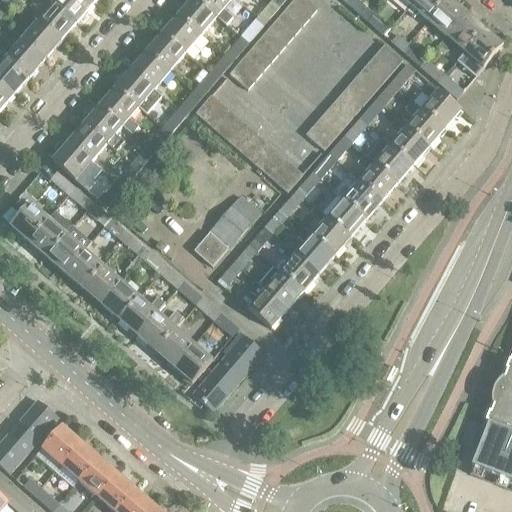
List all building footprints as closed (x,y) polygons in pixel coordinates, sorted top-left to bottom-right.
[(11,0),(4,0),(0,5),(0,21),(15,4),(11,0)] [(32,17),(39,23),(38,24),(61,44),(76,26),(53,6),(54,5),(48,0),(32,17)] [(50,0),(55,4),(54,5),(53,6),(76,26),(92,8),(83,0),(50,0)] [(193,0),(178,18),(201,38),(216,20),(193,0)] [(233,20),(224,11),(232,2),(229,0),(192,0),(193,0),(216,20),(217,19),(226,28),(233,20)] [(278,11),(288,0),(273,0),(270,4),(278,11)] [(294,0),(291,4),(309,20),(317,11),(304,0),(294,0)] [(351,0),(346,6),(364,22),(371,14),(355,0),(351,0)] [(414,20),(418,15),(427,22),(446,0),(415,0),(410,7),(411,8),(406,13),(414,20)] [(446,0),(427,22),(444,37),(464,14),(447,0),(446,0)] [(278,11),(270,4),(255,22),(263,30),(278,11)] [(283,13),(301,29),(309,20),(291,4),(283,13)] [(275,23),(293,38),(301,29),(283,13),(275,23)] [(364,22),(383,39),(390,31),(371,14),(364,22)] [(444,37),(464,54),(484,31),(464,14),(444,37)] [(178,18),(162,36),(185,56),(201,38),(178,18)] [(255,22),(239,40),(247,48),(263,30),(255,22)] [(268,31),(286,47),(293,38),(275,23),(268,31)] [(45,63),(61,44),(38,24),(22,43),(45,63)] [(260,40),(278,56),(286,47),(268,31),(260,40)] [(473,62),(483,71),(503,48),(484,31),(464,54),(464,55),(459,61),(468,68),(473,62)] [(162,36),(146,55),(169,75),(185,56),(162,36)] [(401,53),(407,45),(397,37),(390,45),(401,53)] [(239,40),(224,58),(232,65),(247,48),(239,40)] [(252,50),(270,65),(278,56),(260,40),(252,50)] [(22,43),(7,59),(6,60),(29,81),(45,63),(22,43)] [(418,68),(425,60),(407,45),(401,53),(418,68)] [(376,56),(394,72),(403,62),(384,47),(376,56)] [(244,59),(262,74),(270,65),(252,50),(244,59)] [(0,53),(0,86),(14,98),(29,81),(6,60),(7,59),(0,53)] [(146,55),(130,73),(153,93),(154,92),(169,75),(146,55)] [(368,65),(386,81),(394,72),(376,56),(368,65)] [(224,58),(208,76),(216,84),(232,65),(224,58)] [(237,67),(255,82),(262,74),(244,59),(237,67)] [(437,85),(444,77),(425,60),(418,68),(437,85)] [(360,74),(378,90),(386,81),(368,65),(360,74)] [(407,66),(391,85),(399,92),(416,73),(407,66)] [(255,82),(237,67),(228,77),(246,92),(255,82)] [(114,91),(137,111),(145,118),(161,99),(154,92),(153,93),(130,73),(114,91)] [(352,83),(371,99),(378,90),(360,74),(352,83)] [(208,76),(192,95),(200,102),(216,84),(208,76)] [(444,77),(437,85),(456,102),(463,94),(444,77)] [(344,92),(363,108),(371,99),(352,83),(344,92)] [(391,85),(376,103),(384,110),(399,92),(391,85)] [(420,94),(430,103),(422,112),(445,132),(461,113),(429,85),(420,94)] [(0,114),(14,98),(0,86),(0,114)] [(139,129),(129,121),(137,111),(114,91),(99,109),(122,129),(123,128),(132,136),(139,129)] [(363,108),(344,92),(337,101),(355,117),(363,108)] [(192,95),(176,113),(184,120),(200,102),(192,95)] [(204,125),(219,107),(210,98),(194,116),(204,125)] [(329,110),(347,126),(355,117),(337,101),(329,110)] [(376,103),(359,121),(368,128),(384,110),(376,103)] [(404,111),(415,120),(406,130),(429,150),(445,132),(422,112),(412,103),(404,111)] [(219,107),(204,125),(213,133),(229,115),(219,107)] [(124,146),(114,138),(122,129),(99,109),(83,127),(106,148),(107,147),(117,155),(124,146)] [(321,119),(340,135),(347,126),(329,110),(321,119)] [(176,113),(160,131),(169,138),(184,120),(176,113)] [(229,115),(213,133),(222,140),(237,122),(229,115)] [(314,128),(332,144),(340,135),(321,119),(314,128)] [(366,139),(362,135),(368,128),(359,121),(344,139),(352,146),(356,142),(360,145),(366,139)] [(237,122),(222,140),(231,148),(246,130),(237,122)] [(390,148),(413,168),(429,150),(406,130),(397,122),(390,130),(400,138),(391,148),(390,148)] [(83,127),(67,145),(90,166),(106,148),(83,127)] [(332,144),(314,128),(305,137),(324,153),(332,144)] [(246,130),(231,148),(240,156),(255,138),(246,130)] [(160,131),(145,149),(153,156),(169,138),(160,131)] [(249,163),(264,146),(255,138),(240,156),(249,163)] [(344,139),(328,157),(336,164),(352,146),(344,139)] [(390,148),(391,148),(384,142),(378,149),(384,155),(375,166),(398,186),(413,168),(390,148)] [(76,183),(88,194),(97,184),(84,173),(90,166),(67,145),(51,164),(74,184),(76,183)] [(264,146),(249,163),(258,172),(274,154),(264,146)] [(145,149),(129,168),(137,175),(153,156),(145,149)] [(274,154),(258,172),(267,179),(283,161),(274,154)] [(328,157),(312,176),(320,183),(336,164),(328,157)] [(357,166),(367,175),(359,184),(382,204),(398,186),(375,166),(365,157),(357,166)] [(277,187),(292,170),(283,161),(267,179),(277,187)] [(122,193),(137,175),(129,168),(113,186),(122,193)] [(292,170),(277,187),(287,196),(302,178),(292,170)] [(50,182),(68,198),(75,190),(57,174),(50,182)] [(304,201),(320,183),(312,176),(296,194),(304,201)] [(359,184),(343,203),(366,223),(382,204),(359,184)] [(105,196),(113,203),(122,193),(113,186),(105,196)] [(68,198),(86,214),(93,205),(75,190),(68,198)] [(296,194),(280,212),(288,219),(304,201),(296,194)] [(232,245),(249,226),(259,214),(241,198),(214,230),(232,245)] [(343,203),(327,221),(350,241),(366,223),(343,203)] [(9,228),(28,244),(48,221),(29,205),(9,228)] [(86,214),(104,230),(112,221),(93,205),(86,214)] [(264,230),(272,238),(288,219),(280,212),(264,230)] [(54,214),(48,221),(28,244),(46,260),(72,229),(54,214)] [(104,230),(122,245),(129,237),(112,221),(104,230)] [(327,221),(312,238),(311,239),(334,259),(350,241),(327,221)] [(72,229),(46,260),(65,276),(84,253),(91,245),(72,229)] [(272,238),(264,230),(248,248),(257,256),(272,238)] [(296,238),(305,246),(295,257),(318,277),(334,259),(311,239),(312,238),(303,230),(296,238)] [(211,269),(227,252),(209,236),(193,254),(211,269)] [(122,245),(140,261),(147,253),(129,237),(122,245)] [(160,257),(162,255),(167,249),(159,241),(152,250),(160,257)] [(248,248),(233,266),(241,273),(257,256),(248,248)] [(65,276),(83,292),(102,269),(84,253),(65,276)] [(140,261),(158,276),(165,268),(147,253),(140,261)] [(302,295),(318,277),(295,257),(280,274),(279,275),(302,295)] [(217,284),(226,291),(241,273),(233,266),(217,284)] [(158,276),(176,292),(183,284),(165,268),(158,276)] [(83,292),(101,307),(121,284),(102,269),(83,292)] [(287,313),(302,295),(279,275),(280,274),(275,270),(259,288),(264,292),(264,293),(287,313)] [(138,299),(121,284),(101,307),(118,322),(138,299)] [(176,292),(195,308),(202,300),(183,284),(176,292)] [(248,292),(257,300),(248,311),(271,331),(287,313),(264,293),(264,292),(259,288),(255,284),(248,292)] [(165,306),(158,300),(150,309),(138,299),(118,322),(137,338),(156,315),(157,316),(165,306)] [(195,308),(213,324),(220,315),(202,300),(195,308)] [(185,322),(184,321),(175,313),(166,324),(157,316),(156,315),(137,338),(155,354),(175,331),(176,332),(185,322)] [(224,333),(231,325),(220,315),(213,324),(224,333)] [(231,325),(224,333),(233,341),(240,333),(231,325)] [(155,354),(173,370),(193,347),(176,332),(175,331),(155,354)] [(263,356),(240,336),(232,346),(255,365),(263,356)] [(255,365),(232,346),(223,355),(226,358),(246,375),(255,365)] [(212,363),(193,347),(173,370),(192,386),(212,363)] [(246,375),(226,358),(209,378),(229,395),(246,375)] [(511,360),(511,364),(510,363),(507,373),(508,373),(505,381),(503,381),(500,384),(496,388),(494,394),(492,400),(492,408),(494,408),(491,416),(489,416),(486,425),(488,426),(511,435),(511,360)] [(229,395),(209,378),(192,398),(212,415),(229,395)] [(38,403),(21,423),(40,440),(58,420),(38,403)] [(21,423),(4,444),(23,460),(40,440),(21,423)] [(511,435),(488,426),(487,430),(471,469),(511,485),(511,435)] [(42,451),(61,467),(80,445),(61,429),(42,451)] [(4,444),(0,447),(0,466),(10,475),(23,460),(4,444)] [(79,483),(98,460),(80,445),(61,467),(79,483)] [(97,498),(116,476),(98,460),(79,483),(97,498)] [(112,511),(116,511),(134,492),(116,476),(97,498),(112,511)] [(23,489),(34,498),(41,490),(30,480),(23,489)] [(34,498),(49,511),(53,511),(59,505),(41,490),(34,498)] [(148,511),(153,507),(134,492),(116,511),(148,511)] [(0,511),(2,511),(9,505),(0,497),(0,511)]
